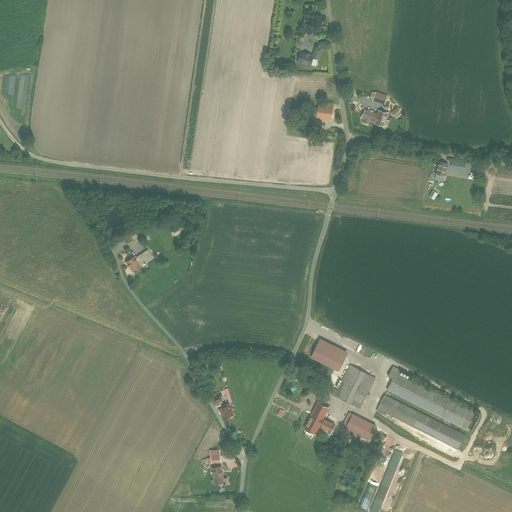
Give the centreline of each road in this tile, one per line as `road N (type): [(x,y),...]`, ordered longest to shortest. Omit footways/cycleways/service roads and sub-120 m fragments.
road 1 (residential): [(334,193),(42,160),(26,154),(0,120)]
road 2 (residential): [(243,457),(303,331),(334,193)]
road 3 (unclassified): [(243,457),(180,349),(128,292),(104,236)]
road 4 (residential): [(347,136),(472,160),(511,157)]
road 5 (unclassified): [(347,136),(327,0)]
